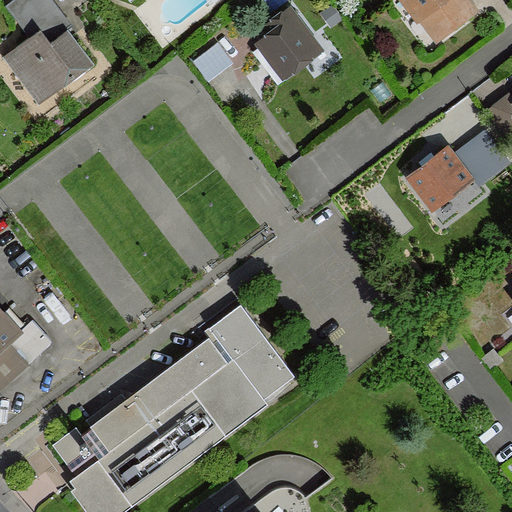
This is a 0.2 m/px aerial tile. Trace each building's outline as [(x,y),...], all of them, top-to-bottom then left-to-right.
[(31,25),(53,9),(57,5),(53,0),(13,0),(12,1),(31,25)] [(443,0),(407,0),(420,18),(437,5),(443,0)] [(478,11),(469,0),(443,0),(437,5),(455,28),(478,11)] [(455,28),(437,5),(420,18),(438,42),(455,28)] [(53,45),(70,32),(53,9),(31,25),(24,30),(31,38),(41,30),(53,45)] [(277,35),(262,45),(283,72),(318,46),(292,12),(271,27),(277,35)] [(53,45),(41,30),(31,38),(16,49),(27,64),(16,72),(40,104),(94,64),(70,32),(53,45)] [(27,64),(16,49),(4,57),(16,72),(27,64)] [(511,134),(511,119),(499,102),(486,112),(506,139),(511,134)] [(487,182),(511,162),(511,152),(489,123),(459,147),(487,182)] [(449,147),(409,177),(433,209),(473,179),(449,147)] [(382,312),(400,336),(424,318),(405,294),(382,312)] [(283,358),(244,305),(206,332),(211,338),(128,400),(123,395),(89,421),(94,427),(83,434),(79,428),(55,446),(69,464),(75,460),(83,472),(72,481),(76,486),(72,489),(89,511),(118,511),(268,402),(263,396),(294,373),(283,358)] [(20,331),(0,308),(0,390),(30,364),(28,362),(10,341),(20,331)] [(32,320),(20,331),(10,341),(28,362),(51,341),(32,320)] [(503,360),(494,350),(484,358),(487,363),(492,369),(503,360)]
